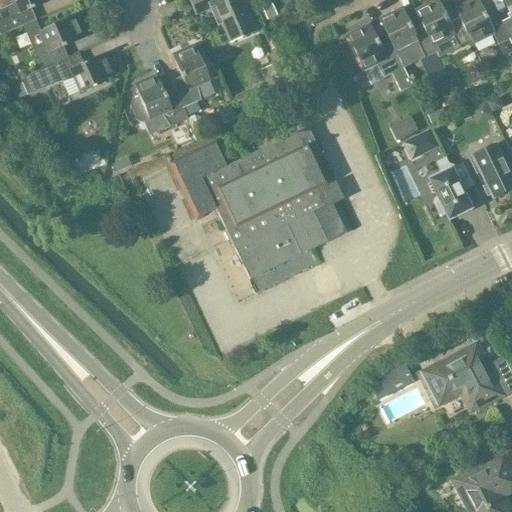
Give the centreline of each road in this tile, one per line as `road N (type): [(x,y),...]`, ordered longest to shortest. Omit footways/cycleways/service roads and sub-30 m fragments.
road 1 (tertiary): [(231,451),(342,345),(511,255)]
road 2 (secondary): [(148,445),(0,284)]
